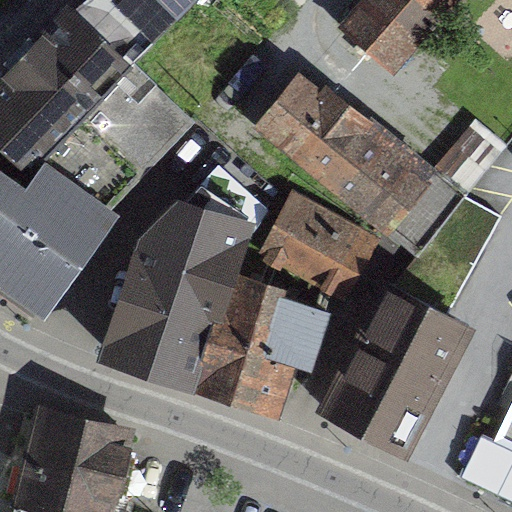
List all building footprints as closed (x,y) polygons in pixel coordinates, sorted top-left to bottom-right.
[(209,0),(133,0),(129,5),(172,43),(209,0)] [(413,74),(480,1),(478,0),(382,0),(359,25),(413,74)] [(156,61),(93,5),(2,106),(65,163),(156,61)] [(0,148),(0,262),(71,312),(142,212),(131,205),(217,122),(160,67),(71,163),(54,186),(0,148)] [(342,92),(321,76),(280,131),(438,254),(479,199),(451,178),(456,172),(394,127),(398,122),(348,84),(342,92)] [(511,157),(511,140),(488,121),(454,165),(487,190),(511,157)] [(297,198),(252,156),(201,209),(246,252),(297,198)] [(395,239),(314,194),(279,256),(360,302),(395,239)] [(426,453),(490,324),(467,313),(511,233),(511,211),(485,195),(435,261),(425,257),(409,286),(402,281),(338,410),(426,453)] [(213,252),(160,236),(125,355),(216,382),(249,273),(210,261),(213,252)] [(213,391),(303,418),(319,365),(340,371),(359,311),(313,297),(316,288),(251,268),(249,273),(216,382),(213,391)] [(134,511),(155,435),(60,410),(34,511),(134,511)]
